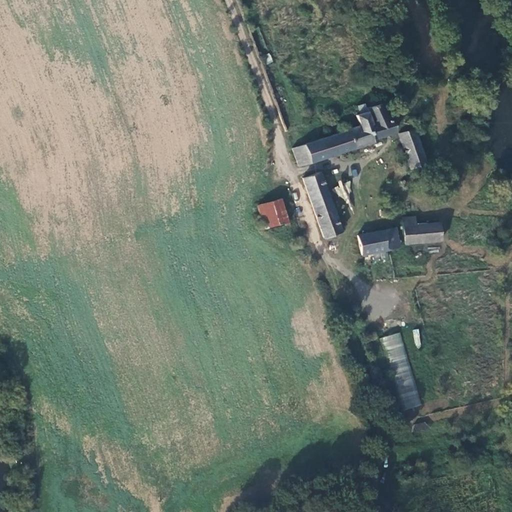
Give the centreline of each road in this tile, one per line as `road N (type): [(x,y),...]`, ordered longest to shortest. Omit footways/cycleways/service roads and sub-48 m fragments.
road 1 (track): [(384,484),(374,402),(282,145)]
road 2 (track): [(228,0),(282,145)]
